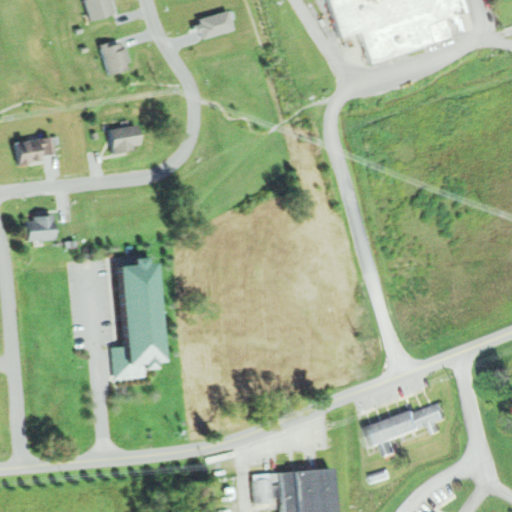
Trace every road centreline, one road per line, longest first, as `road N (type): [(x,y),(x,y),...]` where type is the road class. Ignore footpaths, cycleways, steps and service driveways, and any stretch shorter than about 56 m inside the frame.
road 1 (residential): [(0,470),(228,442),(511,332)]
road 2 (residential): [(0,194),(147,177),(179,161),(193,138),(195,99),(147,0)]
road 3 (track): [(404,375),(348,200),(335,131),(335,112),(355,75)]
road 4 (residential): [(0,237),(25,468)]
